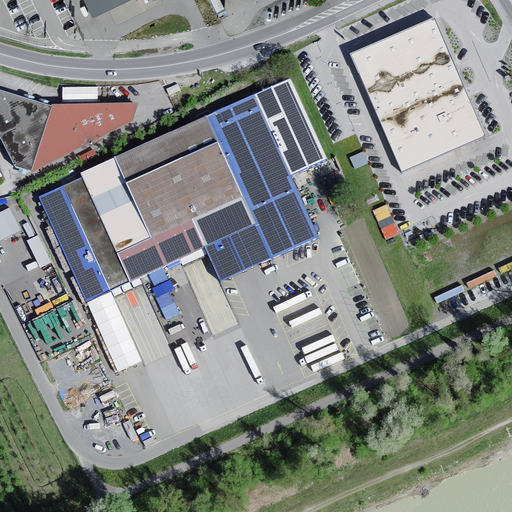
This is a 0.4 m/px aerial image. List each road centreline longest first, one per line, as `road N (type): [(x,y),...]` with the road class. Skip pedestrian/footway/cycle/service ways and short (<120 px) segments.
road 1 (unclassified): [(511,290),(119,463),(93,460),(74,443),(0,299)]
road 2 (tertiary): [(0,53),(50,65),(138,69),(273,38)]
